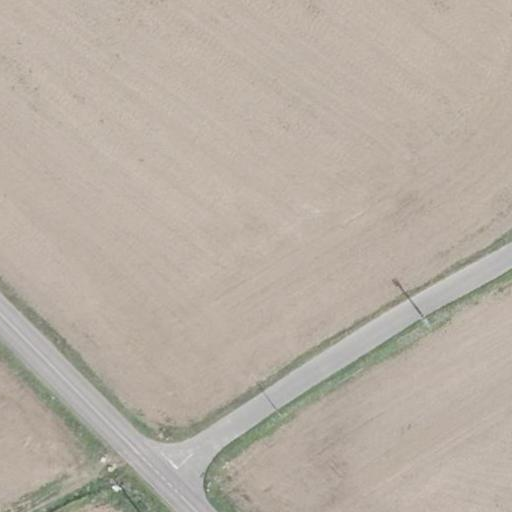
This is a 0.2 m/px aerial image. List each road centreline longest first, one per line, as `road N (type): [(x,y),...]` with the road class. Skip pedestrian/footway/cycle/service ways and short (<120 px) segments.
road 1 (unclassified): [(511,248),(157,471)]
road 2 (secondary): [(157,471),(0,315)]
road 3 (track): [(23,511),(130,446)]
